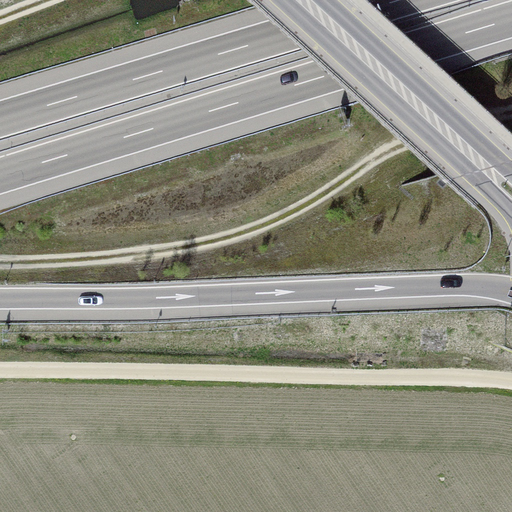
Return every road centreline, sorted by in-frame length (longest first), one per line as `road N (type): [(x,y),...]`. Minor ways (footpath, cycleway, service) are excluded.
road 1 (motorway): [(0,176),(511,20)]
road 2 (motorway): [(0,301),(511,288)]
road 3 (track): [(0,373),(511,380)]
road 4 (motorway): [(395,0),(0,118)]
road 5 (secondary): [(281,0),(511,213)]
road 6 (secondary): [(511,173),(322,0)]
